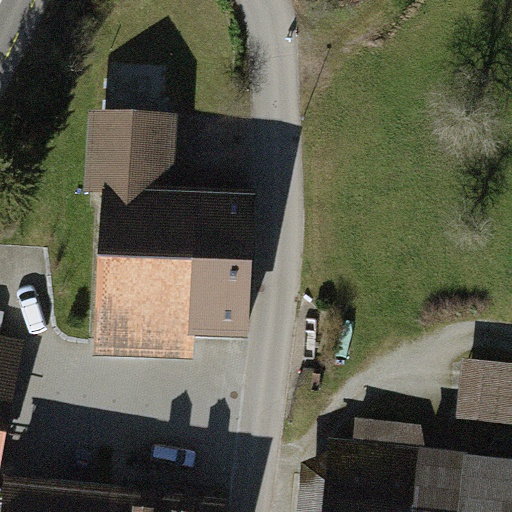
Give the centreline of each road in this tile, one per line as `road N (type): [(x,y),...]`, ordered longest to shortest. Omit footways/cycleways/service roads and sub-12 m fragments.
road 1 (residential): [(251,511),(283,243),(267,0)]
road 2 (unknown): [(275,77),(330,48),(384,0)]
